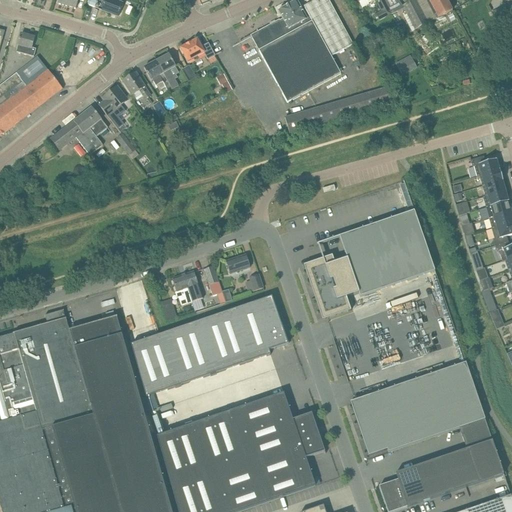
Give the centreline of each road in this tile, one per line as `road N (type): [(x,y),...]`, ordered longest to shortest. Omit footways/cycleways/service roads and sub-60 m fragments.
road 1 (unclassified): [(365,511),(274,239),(257,231)]
road 2 (residential): [(257,231),(272,190),(505,124)]
road 3 (unclassified): [(0,311),(257,231)]
road 4 (unclassified): [(0,163),(127,58)]
road 5 (residential): [(127,58),(103,34),(0,7)]
